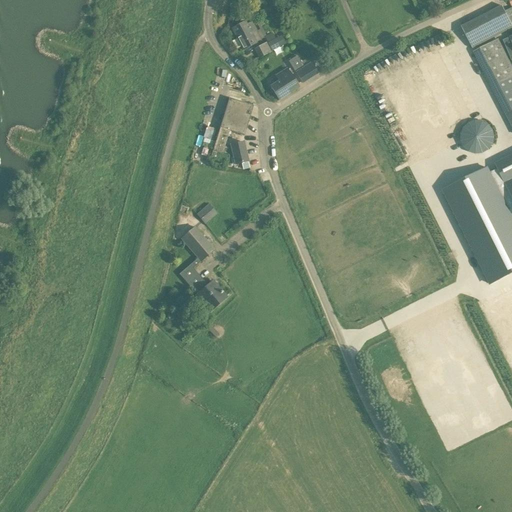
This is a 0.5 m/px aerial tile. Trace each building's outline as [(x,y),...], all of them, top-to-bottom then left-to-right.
[(511,7),(506,10),(503,3),(461,24),(473,47),(511,27),(511,7)] [(256,43),(256,42),(264,38),(259,29),(257,31),(252,22),(246,25),(245,22),(232,29),(243,50),(256,43)] [(272,51),(281,47),(276,38),(274,39),(272,35),(266,38),(272,51)] [(504,117),(511,113),(511,71),(497,40),(473,51),(504,117)] [(266,43),(254,49),(259,59),(271,52),(266,43)] [(318,75),(312,65),(305,70),(298,58),(289,64),(303,85),(318,75)] [(279,100),(298,88),(286,70),(277,76),(280,81),(271,87),(279,100)] [(243,142),(230,145),(226,144),(230,131),(244,136),(253,106),(229,98),(220,128),(212,126),(209,136),(213,138),(213,137),(217,138),(215,142),(204,138),(202,143),(214,147),(209,163),(223,168),(228,153),(232,155),(235,165),(248,162),(243,142)] [(463,147),(468,151),(473,153),(479,153),(484,152),(489,148),(492,144),(493,139),(493,134),(492,129),(488,124),(484,121),(479,120),(473,120),(468,122),(463,126),(460,131),(459,136),(460,142),(463,147)] [(511,154),(464,179),(442,190),(489,283),(511,271),(511,154)] [(209,204),(196,214),(204,224),(217,214),(209,204)] [(195,227),(180,239),(197,259),(179,274),(197,295),(210,310),(225,297),(212,282),(208,286),(193,268),(200,262),(215,250),(195,227)] [(479,306),(492,333),(507,326),(495,301),(487,305),(486,302),(479,306)]
